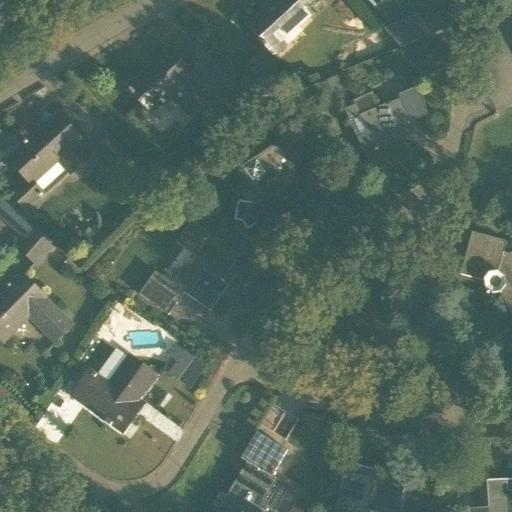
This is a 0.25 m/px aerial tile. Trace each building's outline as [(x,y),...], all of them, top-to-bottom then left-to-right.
[(270,52),(309,17),(300,6),(306,0),(270,0),(273,3),(247,26),(261,41),(260,42),(264,47),(265,46),(270,52)] [(385,29),(392,37),(402,48),(429,36),(420,15),(385,29)] [(210,96),(191,76),(193,75),(169,49),(156,62),(157,63),(131,89),(130,88),(128,90),(151,114),(171,95),(190,115),(210,96)] [(336,77),(326,80),(283,98),(288,109),(330,92),(340,88),(336,77)] [(258,105),(241,87),(224,103),(241,121),(258,105)] [(377,108),(370,94),(352,102),(354,107),(344,111),(349,122),(362,116),(370,134),(358,140),(364,155),(364,156),(368,155),(375,171),(395,163),(396,165),(411,159),(402,138),(397,140),(391,128),(408,120),(409,120),(398,96),(397,96),(398,98),(377,108)] [(91,156),(78,142),(80,140),(58,115),(28,143),(25,140),(23,142),(25,145),(9,160),(26,179),(9,194),(26,212),(46,194),(35,183),(58,161),(70,175),(91,156)] [(121,178),(135,166),(109,138),(96,150),(121,178)] [(264,237),(309,207),(307,204),(317,198),(302,174),(306,171),(284,139),(242,168),(263,200),(247,212),(264,237)] [(24,238),(33,228),(13,210),(4,219),(24,238)] [(227,287),(221,282),(240,255),(191,221),(176,243),(196,257),(176,287),(155,273),(139,295),(147,301),(155,290),(176,305),(185,293),(210,311),(227,287)] [(36,267),(56,245),(35,226),(33,228),(24,238),(25,238),(16,249),(36,267)] [(511,252),(509,254),(503,253),(506,242),(472,233),(460,275),(483,281),(484,289),(492,295),(500,294),(511,314),(511,252)] [(71,327),(45,300),(21,274),(0,295),(0,338),(4,342),(28,318),(54,344),(71,327)] [(184,350),(167,373),(190,390),(206,367),(184,350)] [(132,409),(156,377),(129,357),(108,385),(90,371),(72,397),(123,433),(137,413),(132,409)] [(216,511),(268,511),(259,506),(275,479),(272,476),(287,451),(257,432),(241,458),(250,464),(243,475),(240,474),(226,496),(220,493),(213,504),(220,507),(216,511)] [(378,511),(398,511),(404,487),(362,477),(364,467),(345,463),(334,511),(366,511),(367,510),(378,511)] [(511,511),(511,494),(508,495),(507,479),(487,481),(488,508),(468,509),(468,511),(511,511)] [(294,503),(290,511),(303,511),(305,508),(294,503)]
